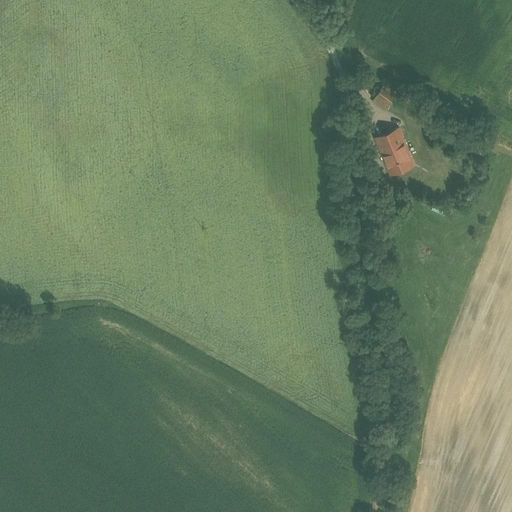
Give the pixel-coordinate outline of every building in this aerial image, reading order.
[(383,86),(374,100),(386,109),(396,94),(392,91),(394,89),(390,86),(387,89),(383,86)] [(438,112),(418,100),(410,114),(430,125),(438,112)] [(401,138),(398,129),(378,137),(389,164),(409,155),(402,138),(401,138)] [(382,189),(374,190),(378,212),(386,210),(385,205),(383,194),(382,189)] [(392,192),(383,194),(385,205),(395,202),(394,201),(392,192)]
